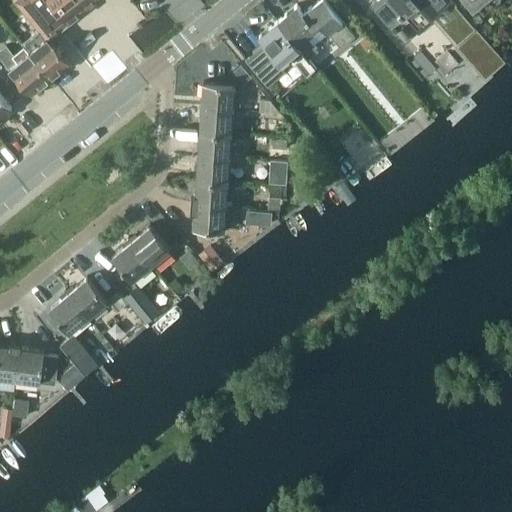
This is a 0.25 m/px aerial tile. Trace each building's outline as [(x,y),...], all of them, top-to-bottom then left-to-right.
[(32,0),(18,0),(40,26),(19,44),(22,47),(22,46),(49,77),(68,61),(48,37),(57,30),(57,29),(32,0)] [(32,0),(57,29),(66,22),(69,19),(72,20),(77,16),(77,13),(85,6),(79,0),(32,0)] [(297,3),(278,19),(298,42),(302,47),(304,49),(308,55),(309,55),(317,48),(307,35),(322,23),(341,46),(355,34),(327,0),(316,0),(304,11),(297,3)] [(371,0),(370,2),(377,9),(378,8),(389,22),(404,38),(432,13),(446,0),(371,0)] [(254,52),(247,58),(267,83),(297,59),(308,73),(317,65),(309,55),(308,55),(304,49),(302,47),(298,42),(278,19),(259,34),(266,42),(254,52)] [(22,46),(22,47),(13,54),(6,44),(0,49),(0,55),(30,92),(49,77),(22,46)] [(203,104),(233,106),(235,82),(204,80),(203,104)] [(0,116),(11,108),(0,94),(0,116)] [(201,128),(232,130),(233,106),(203,104),(201,128)] [(199,152),(230,154),(232,130),(201,128),(199,152)] [(273,137),(272,146),(286,147),(287,138),(273,137)] [(198,176),(228,178),(230,154),(199,152),(198,176)] [(270,160),(270,170),(287,171),(287,161),(270,160)] [(196,200),(227,202),(228,178),(198,176),(196,200)] [(280,185),(269,185),(269,194),(279,195),(280,185)] [(227,202),(196,200),(194,225),(225,227),(227,202)] [(260,210),(259,224),(270,225),(272,211),(260,210)] [(132,238),(152,262),(171,247),(151,223),(132,238)] [(152,262),(132,238),(113,254),(133,278),(152,262)] [(69,290),(89,314),(107,300),(108,298),(88,274),(69,290)] [(175,278),(168,284),(176,294),(183,288),(175,278)] [(160,309),(139,283),(125,295),(147,320),(160,309)] [(89,314),(69,290),(50,306),(70,330),(89,314)] [(108,298),(107,300),(117,312),(128,302),(118,290),(108,298)] [(6,344),(2,375),(28,378),(32,348),(6,344)] [(32,348),(28,378),(40,380),(55,382),(59,354),(44,352),(44,349),(32,348)] [(74,364),(60,375),(71,388),(84,376),(74,364)] [(4,414),(1,436),(11,437),(13,415),(4,414)] [(87,499),(77,506),(81,511),(90,511),(95,509),(87,499)]
